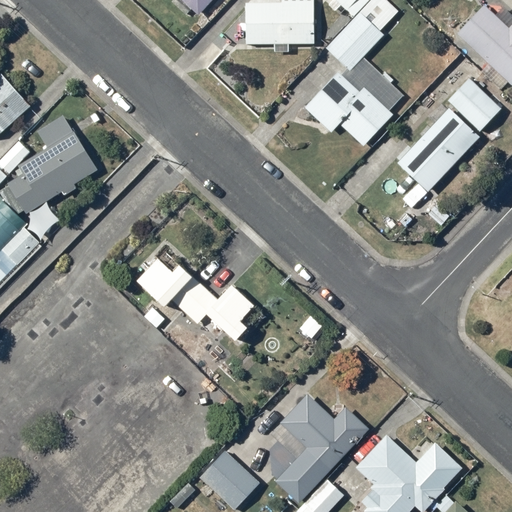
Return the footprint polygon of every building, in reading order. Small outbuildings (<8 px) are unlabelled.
[(173,0),(171,2),(185,17),(192,10),(198,16),(213,0),(173,0)] [(248,0),(246,3),(247,44),(274,43),(275,53),(286,52),(285,44),(316,44),(314,0),(248,0)] [(386,0),(370,0),(350,23),(327,49),(339,60),(334,66),(319,81),(324,86),(305,107),(331,132),(339,123),(363,145),(394,113),(391,111),(405,96),(364,57),(382,36),(379,33),(399,11),(386,0)] [(350,23),(370,0),(326,0),(325,1),(350,23)] [(489,65),(482,72),(505,92),(511,84),(511,26),(510,30),(484,6),(458,35),(489,65)] [(0,133),(30,107),(0,75),(0,133)] [(430,193),(484,135),(480,131),(501,108),(467,77),(447,100),(451,104),(397,163),(430,193)] [(25,225),(40,241),(61,221),(44,203),(61,192),(64,197),(79,188),(75,183),(98,169),(63,114),(37,131),(48,147),(34,156),(20,141),(0,160),(0,198),(16,214),(21,209),(31,220),(25,225)] [(18,214),(17,213),(16,214),(0,198),(0,282),(40,241),(25,225),(17,233),(8,224),(18,214)] [(172,299),(197,324),(206,314),(234,340),(248,327),(240,320),(253,306),(231,284),(216,299),(193,277),(179,264),(172,271),(158,258),(136,280),(164,307),(171,299),(172,299)] [(274,478),(276,482),(299,502),(370,426),(345,402),(334,414),(309,391),(280,422),(287,429),(283,431),(280,434),(278,437),(275,440),(274,443),(272,447),(271,451),(270,455),(270,459),(270,463),(270,467),(271,471),(272,475),(274,478)] [(416,463),(386,436),(357,468),(377,486),(367,496),(373,502),(364,511),(365,511),(408,511),(415,505),(422,511),(462,468),(435,443),(416,463)] [(259,482),(225,451),(200,478),(234,509),(259,482)] [(327,511),(344,495),(328,479),(299,510),(300,511),(327,511)] [(464,511),(446,494),(434,507),(438,511),(464,511)]
